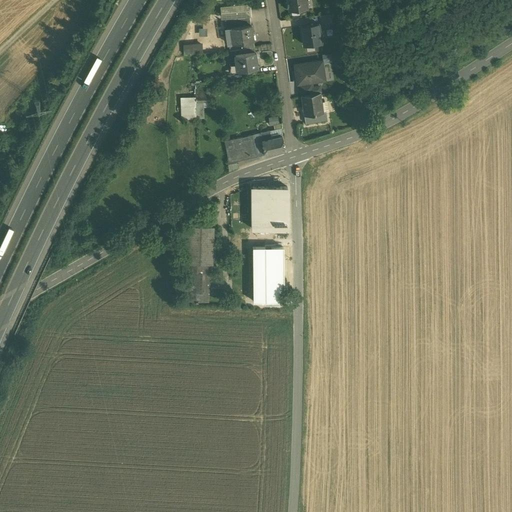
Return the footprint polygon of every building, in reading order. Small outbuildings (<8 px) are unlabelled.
[(305,0),(287,0),(289,11),(290,11),(306,9),(307,9),(305,0)] [(250,4),(220,7),(221,19),(251,17),(250,4)] [(306,9),(290,11),(291,17),(307,15),(306,9)] [(330,14),(319,16),(320,24),(331,22),(330,14)] [(249,17),(225,19),(226,28),(250,24),(249,17)] [(250,24),(226,28),(229,44),(238,43),(252,41),(253,41),(251,24),(250,24)] [(318,24),(301,26),(304,45),(306,45),(314,44),(321,43),(320,37),(319,31),(318,24)] [(190,43),(191,52),(202,51),(201,42),(190,43)] [(314,44),(306,45),(307,53),(315,52),(314,44)] [(235,55),(237,71),(257,68),(255,52),(242,54),(235,55)] [(322,61),(295,65),(297,84),(299,84),(311,82),(325,80),(322,61)] [(312,88),(300,90),(301,96),(319,93),(318,86),(312,87),(312,88)] [(319,93),(301,96),(304,116),(323,113),(323,112),(320,93),(319,93)] [(195,97),(181,98),(182,119),(196,118),(195,97)] [(323,113),(304,116),(305,124),(327,120),(326,112),(323,112),(323,113)] [(277,116),(268,116),(268,124),(278,123),(277,116)] [(260,132),(262,140),(283,136),(281,128),(260,132)] [(256,149),(253,135),(239,138),(226,140),(230,162),(257,157),(256,149)] [(285,150),(283,136),(262,140),(265,155),(285,150)] [(252,187),(253,229),(288,229),(287,187),(252,187)] [(213,225),(188,224),(187,241),(186,241),(186,254),(187,254),(186,262),(189,263),(209,263),(212,263),(212,255),(214,255),(214,242),(212,242),(213,225)] [(254,301),(285,301),(285,246),(254,246),(254,301)] [(209,263),(189,263),(188,271),(186,271),(186,280),(184,280),(183,292),(188,292),(187,301),(208,302),(208,293),(213,293),(213,281),(211,280),(211,272),(209,272),(209,263)]
